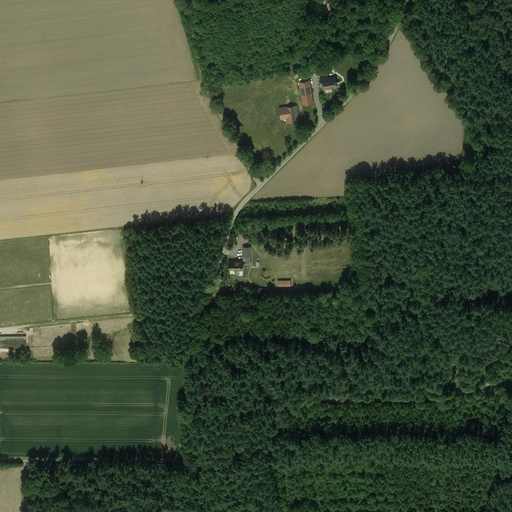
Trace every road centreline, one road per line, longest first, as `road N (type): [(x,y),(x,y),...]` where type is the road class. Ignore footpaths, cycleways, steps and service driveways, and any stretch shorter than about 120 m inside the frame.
road 1 (unclassified): [(408,0),(358,88),(246,199),(229,228),(193,341),(179,460)]
road 2 (unclassified): [(179,460),(229,456),(270,420),(309,402),(432,397),(511,378)]
road 3 (track): [(260,185),(205,88),(176,0)]
road 4 (unclassified): [(0,459),(179,460)]
